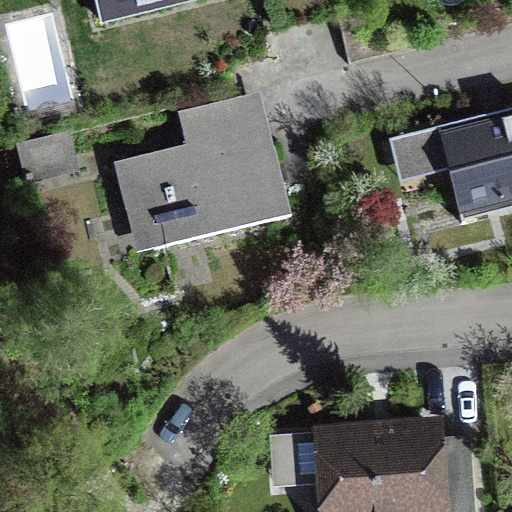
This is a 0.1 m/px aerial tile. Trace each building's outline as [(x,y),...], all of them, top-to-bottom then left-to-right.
[(95,0),(101,24),(202,0),(95,0)] [(186,146),(114,163),(136,256),(292,219),(261,92),(178,111),(186,146)] [(511,108),(388,139),(400,185),(448,173),(461,226),(511,213),(511,108)] [(79,172),(70,134),(16,147),(26,186),(79,172)] [(476,511),(471,436),(445,438),(443,419),(314,427),(314,434),(270,437),(273,490),(318,487),(319,511),(476,511)]
